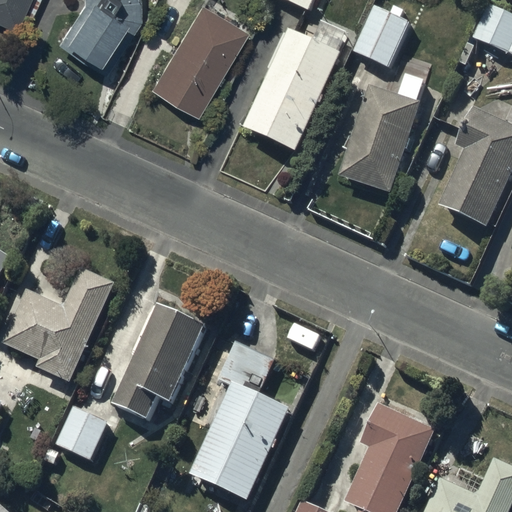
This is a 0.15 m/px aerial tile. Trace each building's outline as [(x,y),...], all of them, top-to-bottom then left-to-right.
[(0,0),(0,17),(17,25),(27,0),(0,0)] [(137,0),(80,0),(57,39),(93,60),(91,62),(104,70),(137,17),(137,0)] [(201,0),(199,0),(149,83),(195,110),(246,26),(238,22),(241,16),(214,0),(205,0),(205,2),(201,0)] [(286,0),(311,11),(315,0),(286,0)] [(511,14),(490,5),(475,40),(511,55),(511,14)] [(377,8),(356,52),(395,71),(416,26),(403,20),(406,12),(396,7),(392,15),(377,8)] [(269,80),(246,129),(298,153),(346,54),(340,51),(349,34),(324,22),(315,41),(291,30),(289,34),(285,32),(263,77),(269,80)] [(423,104),(371,88),(343,178),(395,195),(423,104)] [(511,109),(506,123),(476,109),(459,147),(467,151),(441,207),(490,230),(511,182),(511,109)] [(0,281),(14,259),(0,251),(0,281)] [(31,292),(6,345),(44,363),(41,370),(73,384),(74,381),(79,383),(106,327),(101,325),(106,314),(110,316),(119,299),(114,297),(119,286),(85,270),(67,309),(31,292)] [(161,305),(115,405),(151,421),(161,399),(173,405),(209,327),(161,305)] [(221,382),(233,387),(192,476),(249,502),(292,409),(256,392),(271,359),(238,344),(221,382)] [(401,511),(438,430),(381,405),(363,446),(372,450),(347,505),(362,511),(361,511),(401,511)] [(75,408),(58,446),(93,462),(111,425),(75,408)] [(480,496),(444,479),(428,511),(511,511),(511,465),(498,459),(480,496)] [(11,511),(0,502),(0,511),(11,511)]
